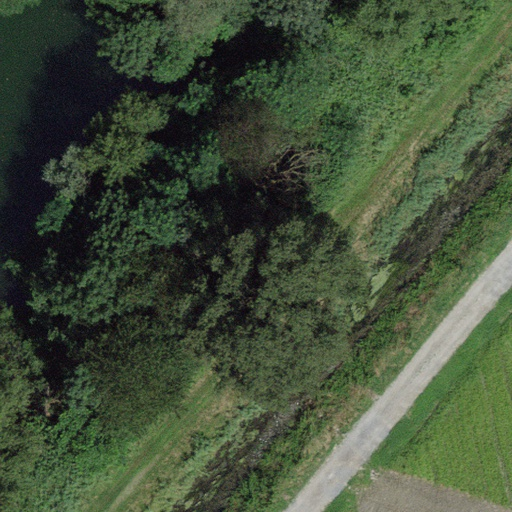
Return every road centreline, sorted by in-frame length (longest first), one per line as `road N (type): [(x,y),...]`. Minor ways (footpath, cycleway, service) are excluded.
road 1 (track): [(139,511),(511,65)]
road 2 (track): [(295,511),(511,254)]
